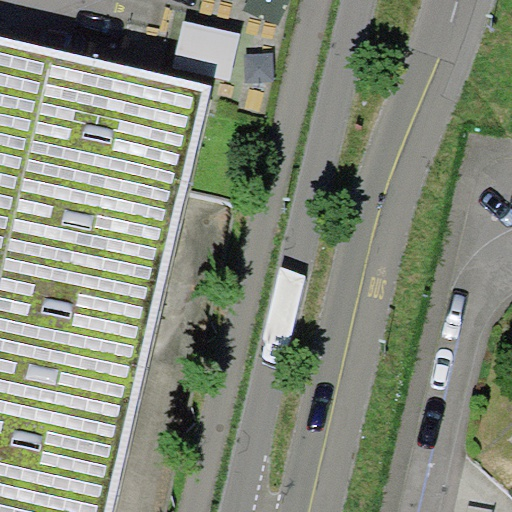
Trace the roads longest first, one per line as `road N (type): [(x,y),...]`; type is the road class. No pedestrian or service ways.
road 1 (primary): [(309,511),(381,201),(456,0)]
road 2 (primary): [(356,0),(237,511)]
road 3 (residential): [(422,511),(475,299),(491,268),(511,253)]
